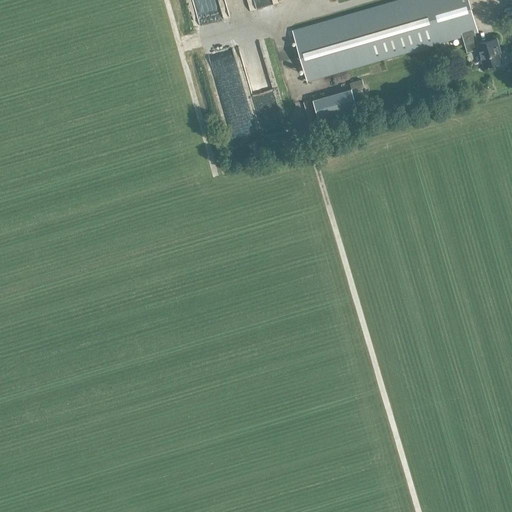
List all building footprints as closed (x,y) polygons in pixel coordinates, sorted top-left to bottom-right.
[(307,80),(462,36),(475,32),(477,31),(468,0),(398,0),(293,31),(307,80)] [(196,26),(199,38),(252,22),(248,10),(196,26)] [(478,43),(475,32),(462,36),(467,52),(479,49),(481,57),(484,57),(486,65),(501,61),(499,52),(500,52),(496,38),(478,43)] [(210,58),(228,54),(224,40),(207,44),(210,58)] [(217,77),(270,62),(265,46),(213,61),(217,77)] [(380,63),(364,66),(366,75),(382,71),(380,63)] [(243,76),(216,80),(221,118),(253,113),(250,94),(246,94),(243,76)] [(360,80),(350,83),(355,100),(365,97),(360,80)] [(444,85),(447,99),(467,94),(463,80),(444,85)] [(483,84),(471,90),(474,97),(486,91),(483,84)] [(313,99),(321,127),(359,115),(351,88),(313,99)] [(268,91),(253,93),(255,106),(270,103),(268,91)]
